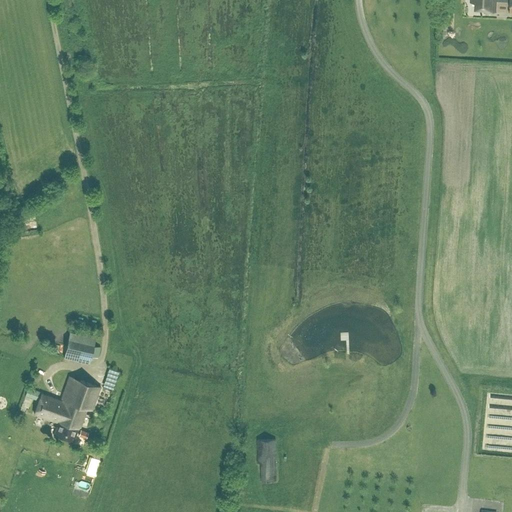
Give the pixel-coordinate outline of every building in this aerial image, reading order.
[(484,0),(484,10),(495,10),(495,0),(484,0)] [(511,0),(495,0),(510,1),(509,11),(511,11),(511,0)] [(69,333),(64,358),(90,363),(92,354),(98,355),(101,340),(69,333)] [(119,372),(109,369),(102,387),(113,391),(119,372)] [(77,402),(85,381),(68,375),(60,399),(40,392),(33,412),(57,421),(57,420),(59,421),(61,415),(62,416),(63,413),(69,415),(74,401),(77,402)] [(57,420),(57,421),(52,433),(72,440),(77,425),(79,426),(85,407),(91,409),(99,386),(85,381),(77,402),(74,401),(69,415),(63,413),(62,416),(61,415),(59,421),(57,420)] [(85,437),(87,431),(80,428),(77,435),(85,437)] [(260,480),(276,479),(276,438),(256,438),(256,462),(260,462),(260,480)]
